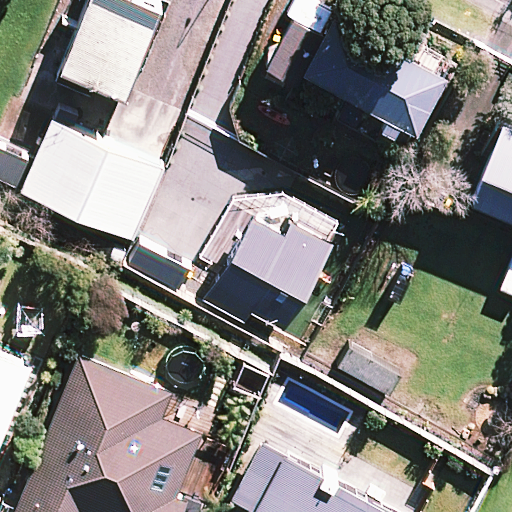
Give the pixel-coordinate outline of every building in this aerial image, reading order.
[(84,0),(61,54),(126,82),(161,0),(84,0)] [(302,79),(309,65),(348,87),(334,112),(368,132),(376,118),(394,128),(400,117),(413,124),(447,64),(375,24),(370,34),(327,10),(318,27),(297,15),(271,62),(302,79)] [(183,115),(122,89),(103,133),(52,111),(34,153),(0,138),(0,174),(134,231),(183,115)] [(511,110),(500,106),(466,197),(511,214),(511,110)] [(207,288),(247,309),(252,298),(286,316),(329,233),(256,195),(207,288)] [(436,223),(414,213),(396,255),(418,264),(436,223)] [(0,420),(29,349),(0,337),(0,420)] [(171,385),(77,347),(10,511),(164,511),(199,427),(160,411),(171,385)] [(409,511),(262,435),(233,491),(248,499),(241,511),(409,511)]
